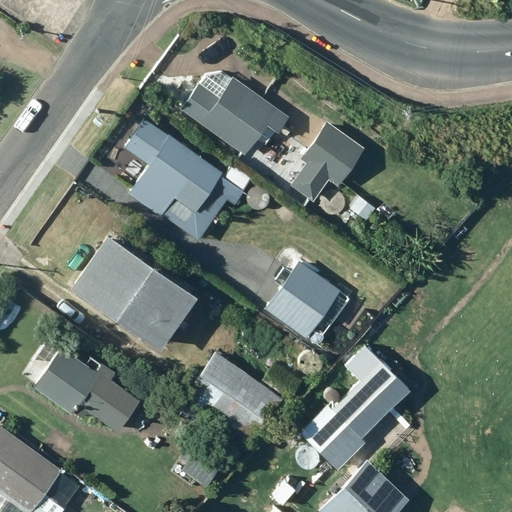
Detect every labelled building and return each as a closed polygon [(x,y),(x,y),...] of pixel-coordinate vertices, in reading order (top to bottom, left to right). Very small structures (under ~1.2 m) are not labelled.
[(182,110),(245,157),(268,127),(277,135),(289,119),(236,80),(220,101),(200,86),(182,110)] [(223,175),(145,120),(124,149),(150,168),(129,196),(161,218),(175,199),(195,214),(223,175)] [(327,124),(301,160),(308,166),(292,187),(315,203),(330,182),(338,187),(364,151),(327,124)] [(224,181),(243,194),(250,183),(231,171),(224,181)] [(72,292),(162,354),(198,303),(109,241),(72,292)] [(341,291),(300,262),(265,311),(306,341),(341,291)] [(465,287),(445,268),(380,334),(399,353),(465,287)] [(362,441),(411,394),(383,363),(377,368),(359,350),(343,365),(362,384),(331,413),(328,410),(302,434),(338,472),(365,445),(362,441)] [(97,375),(62,351),(34,390),(73,418),(81,408),(118,435),(141,403),(111,381),(115,376),(102,367),(97,375)] [(251,445),(282,401),(217,354),(186,398),(202,410),(190,427),(219,447),(231,430),(251,445)] [(301,384),(275,366),(262,385),(288,402),(301,384)] [(289,439),(276,425),(253,445),(266,460),(289,439)] [(0,427),(0,505),(9,511),(34,511),(45,498),(64,511),(78,491),(59,477),(62,473),(0,427)] [(182,472),(206,490),(223,467),(199,449),(182,472)] [(319,511),(400,511),(410,502),(368,461),(319,511)] [(98,511),(106,502),(87,488),(70,511),(98,511)] [(315,511),(293,492),(276,511),(315,511)]
